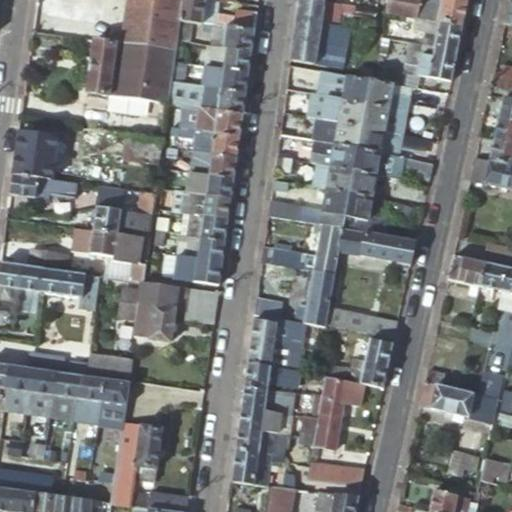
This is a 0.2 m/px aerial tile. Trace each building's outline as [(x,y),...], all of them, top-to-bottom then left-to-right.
[(125,0),(119,43),(175,51),(177,41),(177,35),(178,30),(180,21),(182,0),(125,0)] [(182,0),(180,21),(201,23),(201,22),(204,0),(182,0)] [(318,0),(297,0),(295,16),(320,21),(339,24),(342,4),(318,0)] [(386,0),(384,13),(414,18),(417,0),(386,0)] [(461,27),(467,3),(453,0),(417,0),(414,18),(438,22),(461,27)] [(507,0),(503,23),(509,25),(511,12),(511,1),(507,0)] [(254,29),(256,12),(238,10),(237,17),(227,15),(226,25),(254,29)] [(295,16),(292,38),(317,42),(320,21),(295,16)] [(455,56),(461,27),(438,22),(434,42),(424,40),(422,45),(421,49),(455,56)] [(226,25),(214,23),(211,46),(222,47),(226,25)] [(250,51),(254,29),(226,25),(222,47),(225,48),(250,51)] [(292,38),(289,60),(314,64),(317,42),(292,38)] [(119,43),(92,40),(85,93),(109,96),(109,95),(168,103),(175,51),(119,43)] [(416,75),(450,82),(455,56),(421,49),(422,45),(411,43),(410,51),(420,54),(416,75)] [(247,71),(250,51),(225,48),(225,53),(212,51),(210,66),(223,68),(247,71)] [(420,54),(410,51),(405,73),(416,75),(420,54)] [(357,79),(367,81),(372,82),(374,69),(359,66),(357,79)] [(314,71),(295,67),(293,80),(311,83),(314,71)] [(245,92),(247,71),(223,68),(219,89),(245,92)] [(374,69),(372,82),(391,85),(400,87),(402,74),(374,68),(374,69)] [(342,100),(363,104),(367,81),(357,79),(346,77),(342,100)] [(367,81),(363,104),(386,108),(388,96),(391,85),(372,82),(367,81)] [(400,87),(391,85),(388,96),(406,100),(408,88),(400,87)] [(242,113),(245,92),(219,89),(207,87),(206,93),(204,92),(202,102),(200,102),(199,107),(217,109),(242,113)] [(388,96),(386,108),(404,112),(406,100),(388,96)] [(511,98),(502,96),(497,118),(511,121),(511,98)] [(338,123),(359,126),(363,104),(342,100),(338,123)] [(363,104),(359,126),(383,131),(386,108),(363,104)] [(404,112),(386,108),(383,131),(400,134),(404,112)] [(238,136),(242,113),(217,109),(216,117),(198,115),(196,130),(213,133),(238,136)] [(492,139),(511,143),(511,121),(497,118),(492,139)] [(333,144),(356,148),(359,126),(338,123),(333,144)] [(359,126),(356,148),(379,152),(383,131),(359,126)] [(57,136),(17,130),(11,174),(50,179),(51,170),(105,178),(107,164),(88,161),(70,158),(73,140),(57,136)] [(210,154),(213,133),(196,130),(193,152),(194,152),(210,154)] [(400,134),(383,131),(379,152),(397,156),(400,134)] [(121,159),(159,165),(163,139),(124,133),(121,159)] [(235,157),(238,136),(213,133),(210,154),(235,157)] [(294,137),(278,134),(276,146),(292,149),(294,137)] [(511,164),(511,143),(492,139),(488,159),(511,164)] [(70,158),(88,161),(90,143),(73,140),(70,158)] [(330,167),(352,171),(356,148),(333,144),(330,167)] [(356,148),(352,171),(375,175),(379,152),(356,148)] [(191,173),(198,174),(201,161),(209,162),(210,154),(194,152),(191,173)] [(429,178),(432,164),(397,156),(379,152),(375,175),(396,180),(398,171),(429,178)] [(232,179),(235,157),(210,154),(209,162),(201,161),(198,174),(232,179)] [(291,160),(275,157),(273,170),(289,173),(291,160)] [(511,164),(488,159),(474,157),(469,180),(511,189),(511,164)] [(314,188),(325,190),(330,167),(318,165),(314,188)] [(325,190),(348,194),(352,171),(330,167),(325,190)] [(352,171),(348,194),(371,197),(375,175),(352,171)] [(205,196),(230,199),(232,179),(198,174),(191,173),(190,173),(187,193),(205,196)] [(11,174),(8,197),(47,203),(49,198),(74,201),(76,183),(50,179),(11,174)] [(287,183),(272,180),(271,189),(285,192),(287,183)] [(98,187),(92,231),(117,235),(120,214),(137,217),(134,237),(149,240),(155,195),(98,187)] [(320,226),(341,230),(343,217),(348,194),(325,190),(319,226),(320,226)] [(185,193),(175,192),(173,211),(183,213),(185,193)] [(189,214),(202,216),(205,196),(187,193),(185,193),(183,213),(184,213),(189,214)] [(348,194),(343,217),(359,220),(366,222),(367,219),(371,197),(348,194)] [(202,216),(227,219),(230,199),(205,196),(202,216)] [(269,202),(267,216),(297,222),(300,208),(269,202)] [(189,214),(184,213),(180,235),(186,235),(189,214)] [(199,237),(224,240),(227,219),(202,216),(189,214),(186,235),(199,238),(199,237)] [(343,217),(341,230),(357,232),(359,220),(343,217)] [(156,231),(165,232),(168,219),(158,218),(156,231)] [(366,222),(359,220),(357,232),(382,237),(385,222),(367,219),(366,222)] [(320,226),(318,242),(339,246),(341,230),(320,226)] [(92,231),(73,229),(70,250),(106,256),(103,277),(104,277),(112,278),(142,283),(149,240),(134,237),(117,235),(92,231)] [(339,246),(337,253),(383,260),(387,237),(382,237),(357,232),(341,230),(339,246)] [(165,232),(156,231),(153,252),(162,253),(165,232)] [(182,256),(196,258),(199,238),(186,235),(180,235),(177,256),(182,256)] [(196,258),(221,262),(224,240),(199,237),(199,238),(196,258)] [(409,265),(415,242),(387,237),(383,260),(409,265)] [(315,257),(336,260),(337,253),(339,246),(318,242),(315,257)] [(511,268),(511,250),(486,245),(482,262),(483,262),(505,267),(511,268)] [(260,263),(313,272),(315,257),(263,247),(260,263)] [(30,249),(28,266),(42,268),(63,271),(66,254),(30,249)] [(482,262),(452,255),(447,279),(478,286),(483,262),(482,262)] [(179,280),(217,285),(221,262),(196,258),(182,256),(179,280)] [(313,272),(333,275),(336,260),(315,257),(313,272)] [(0,300),(16,303),(22,265),(0,261),(0,300)] [(505,267),(483,262),(478,286),(500,291),(505,267)] [(39,292),(42,268),(28,266),(22,265),(16,303),(15,309),(26,311),(30,291),(39,292)] [(511,268),(505,267),(500,291),(511,293),(511,268)] [(63,271),(42,268),(39,292),(96,300),(99,276),(63,271)] [(317,327),(324,328),(327,310),(333,275),(313,272),(306,308),(304,324),(317,327)] [(112,278),(104,277),(103,286),(111,287),(112,278)] [(182,320),(211,325),(216,293),(187,289),(182,320)] [(280,303),(255,298),(255,304),(277,309),(275,319),(277,319),(280,303)] [(16,303),(0,300),(0,306),(15,309),(16,303)] [(138,303),(133,336),(169,342),(173,308),(138,303)] [(277,309),(255,304),(253,315),(275,319),(277,309)] [(297,323),(304,324),(306,308),(300,307),(297,323)] [(324,328),(393,341),(397,323),(327,310),(324,328)] [(252,320),(249,342),(273,346),(276,324),(252,320)] [(368,340),(363,362),(387,367),(392,345),(368,340)] [(249,342),(246,365),(283,371),(286,358),(271,356),(273,346),(249,342)] [(0,349),(0,363),(9,365),(32,369),(56,372),(68,374),(70,360),(0,349)] [(101,379),(126,382),(129,361),(87,355),(86,361),(84,376),(101,379)] [(77,375),(78,376),(84,376),(86,361),(80,360),(77,375)] [(387,367),(363,362),(358,384),(362,385),(382,389),(387,367)] [(9,365),(0,363),(0,388),(5,389),(9,365)] [(32,369),(9,365),(5,389),(3,400),(2,410),(25,413),(32,369)] [(246,365),(243,385),(266,389),(267,383),(289,387),(291,377),(286,376),(286,372),(283,371),(246,365)] [(56,372),(32,369),(25,413),(48,417),(51,396),(56,372)] [(444,374),(427,370),(424,381),(441,385),(444,374)] [(68,374),(56,372),(51,396),(48,417),(71,420),(75,399),(78,376),(77,375),(68,374)] [(84,376),(78,376),(75,399),(71,420),(95,423),(98,403),(101,379),(84,376)] [(358,384),(324,378),(320,397),(317,416),(315,422),(311,446),(334,450),(342,404),(358,407),(362,385),(358,384)] [(124,407),(127,383),(126,382),(101,379),(98,403),(124,407)] [(424,381),(419,404),(489,421),(495,399),(441,385),(424,381)] [(266,389),(243,385),(240,407),(263,411),(263,409),(289,413),(290,406),(286,405),(287,398),(287,397),(265,394),(266,389)] [(317,416),(320,397),(312,396),(308,414),(317,416)] [(263,411),(240,407),(237,428),(260,432),(263,411)] [(501,418),(497,436),(509,438),(511,426),(508,425),(509,420),(501,418)] [(311,447),(311,446),(315,422),(302,420),(298,445),(311,447)] [(147,509),(168,511),(184,511),(187,498),(149,493),(149,495),(131,492),(133,479),(135,467),(156,470),(162,429),(122,423),(116,462),(113,479),(110,504),(130,508),(130,506),(147,509)] [(237,428),(234,449),(282,457),(283,449),(273,447),(276,434),(260,432),(237,428)] [(273,447),(283,449),(285,436),(276,434),(273,447)] [(4,453),(18,455),(20,442),(5,440),(4,453)] [(41,459),(43,446),(29,444),(26,457),(41,459)] [(41,459),(53,461),(55,448),(43,446),(41,459)] [(234,449),(229,482),(265,486),(266,486),(270,466),(280,468),(282,457),(234,449)] [(101,477),(113,479),(116,462),(103,460),(101,477)] [(501,484),(506,464),(491,461),(486,480),(501,484)] [(305,479),(360,487),(364,470),(308,462),(305,479)] [(154,482),(156,470),(135,467),(133,479),(154,482)] [(0,487),(14,489),(27,491),(29,473),(24,472),(15,471),(0,468),(0,487)] [(35,492),(49,494),(51,476),(39,474),(29,473),(27,491),(35,492)] [(0,511),(4,511),(9,511),(14,489),(0,487),(0,511)] [(32,511),(35,492),(27,491),(14,489),(9,511),(32,511)] [(433,489),(428,510),(435,511),(464,511),(468,497),(433,489)] [(32,511),(69,511),(72,498),(49,494),(35,492),(32,511)] [(354,511),(358,497),(319,493),(314,511),(354,511)] [(100,511),(102,502),(72,498),(69,511),(100,511)] [(410,511),(412,507),(397,503),(396,510),(404,511),(410,511)]
